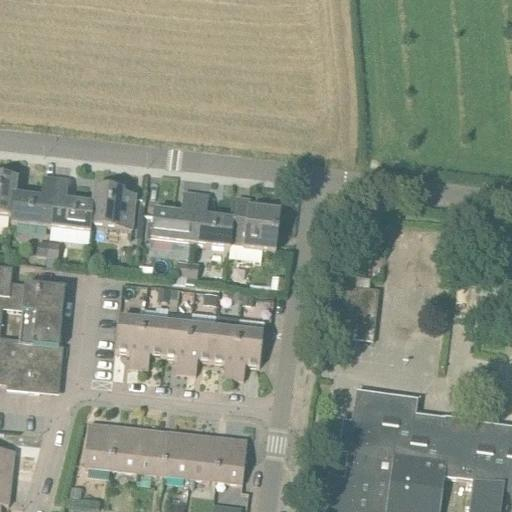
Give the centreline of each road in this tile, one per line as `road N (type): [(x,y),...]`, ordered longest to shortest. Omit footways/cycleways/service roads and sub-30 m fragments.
road 1 (residential): [(34,511),(60,409),(74,393),(280,410)]
road 2 (residential): [(312,178),(0,143)]
road 3 (residential): [(280,410),(312,178)]
road 4 (residential): [(511,205),(312,178)]
